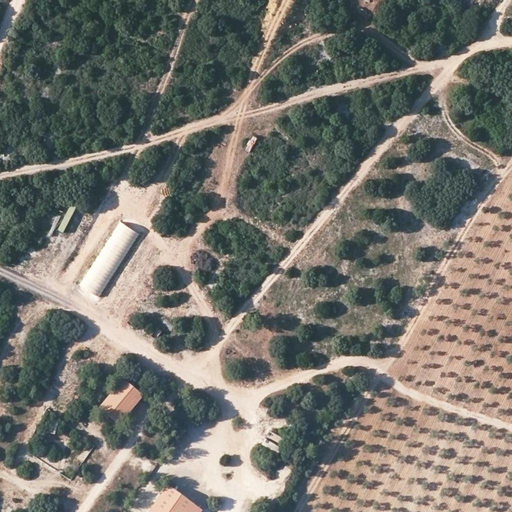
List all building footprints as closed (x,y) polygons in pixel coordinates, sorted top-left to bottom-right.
[(235,172),(231,186),(236,188),(241,174),(235,172)] [(66,235),(77,208),(70,205),(59,232),(66,235)] [(72,250),(75,240),(70,238),(66,248),(72,250)] [(99,410),(119,426),(143,396),(123,380),(99,410)] [(268,433),(266,439),(280,444),(282,438),(268,433)] [(263,441),(261,448),(278,455),(281,448),(263,441)] [(167,486),(149,511),(189,511),(194,505),(167,486)]
